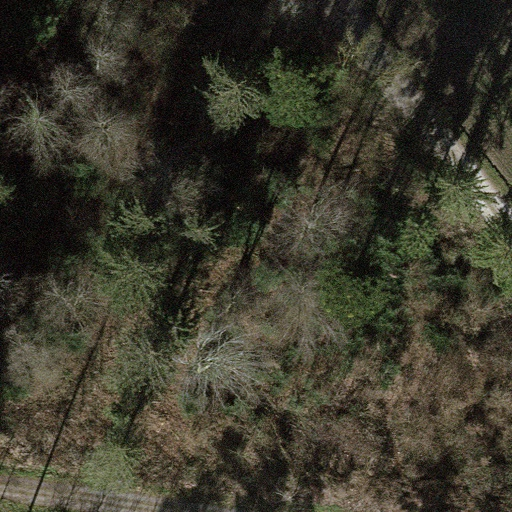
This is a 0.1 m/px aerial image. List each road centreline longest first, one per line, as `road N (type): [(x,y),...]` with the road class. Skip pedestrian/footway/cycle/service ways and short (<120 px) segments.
road 1 (track): [(511,236),(474,186),(368,0)]
road 2 (track): [(0,488),(190,511)]
